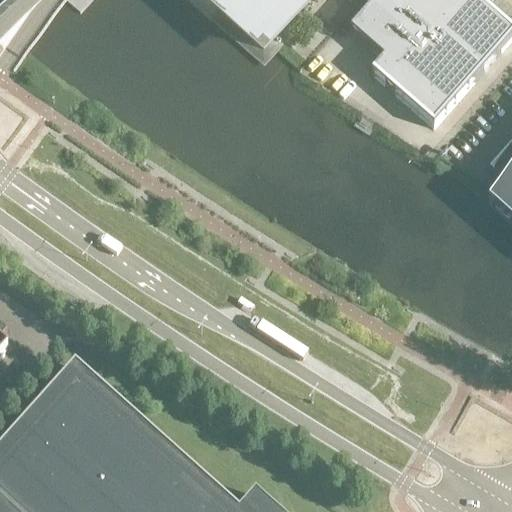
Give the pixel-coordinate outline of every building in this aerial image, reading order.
[(308,0),(188,0),(210,20),(218,11),(263,50),(308,0)] [(379,0),(350,33),(383,62),(371,76),(434,131),(511,42),(511,32),(474,0),(379,0)] [(493,200),(488,206),(490,208),(496,199),(511,213),(511,151),(489,177),(501,188),(496,195),(493,200)] [(10,339),(0,332),(0,368),(11,356),(2,348),(10,339)] [(0,455),(0,511),(270,511),(255,498),(242,511),(234,511),(194,476),(134,423),(76,371),(0,455)]
